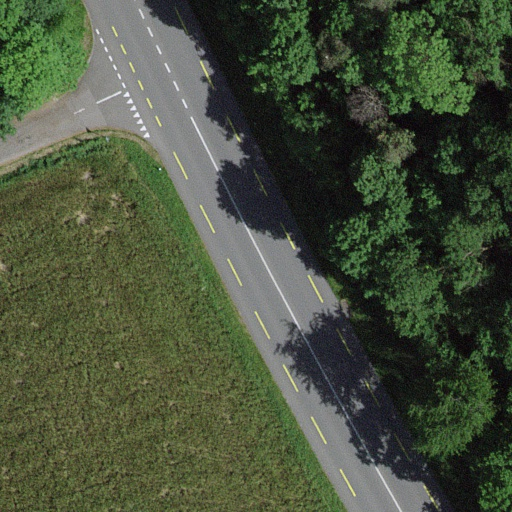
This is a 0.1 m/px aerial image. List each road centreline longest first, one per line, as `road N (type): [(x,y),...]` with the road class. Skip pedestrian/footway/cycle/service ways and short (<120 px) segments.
road 1 (primary): [(167,72),(400,511)]
road 2 (unclassified): [(167,72),(0,149)]
